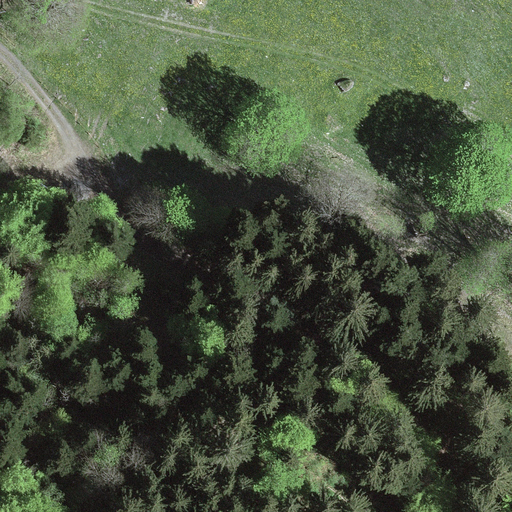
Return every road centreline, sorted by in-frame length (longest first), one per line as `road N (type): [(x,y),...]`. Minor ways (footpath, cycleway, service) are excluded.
road 1 (track): [(0,43),(120,213),(225,295),(312,325),(379,385),(419,434),(443,511)]
road 2 (track): [(511,150),(368,73),(78,0)]
